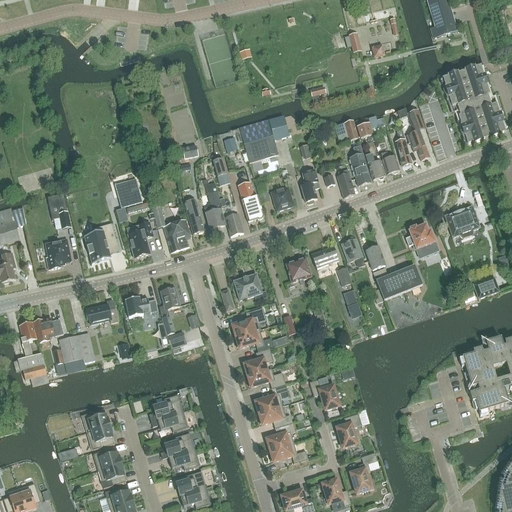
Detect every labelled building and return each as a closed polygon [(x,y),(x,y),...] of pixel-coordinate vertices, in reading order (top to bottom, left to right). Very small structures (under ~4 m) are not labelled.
[(428,0),(426,1),(435,29),(430,31),(433,40),(457,33),(446,0),(428,0)] [(351,54),(359,53),(357,34),(350,34),(351,54)] [(375,60),(386,56),(382,46),(372,50),(375,60)] [(490,95),(480,67),(475,69),(475,68),(465,71),(465,72),(458,74),(448,77),(442,79),(452,108),(457,106),(460,116),(458,116),(467,146),(473,144),(483,141),(490,138),(490,139),(500,136),(500,135),(505,133),(496,105),(491,107),(488,96),(490,95)] [(325,84),(310,88),(312,97),(327,94),(325,84)] [(408,115),(407,115),(408,117),(414,134),(415,134),(419,132),(425,130),(418,112),(408,115)] [(368,119),(371,130),(386,126),(384,120),(377,122),(375,117),(368,119)] [(283,118),(268,122),(269,125),(274,142),(288,138),(284,121),(283,118)] [(407,119),(399,121),(402,129),(409,126),(407,119)] [(268,121),(240,129),(241,133),(249,165),(277,157),(278,157),(274,142),(269,125),(268,122),(268,121)] [(353,123),(344,126),(345,129),(349,142),(349,143),(358,140),(354,126),(353,123)] [(369,125),(356,129),(359,140),(373,137),(369,125)] [(399,143),(395,144),(402,168),(404,168),(406,169),(408,168),(409,166),(411,166),(405,141),(401,131),(396,132),(399,143)] [(414,134),(406,137),(409,145),(410,144),(414,153),(417,152),(421,163),(430,159),(421,137),(419,132),(415,134),(414,134)] [(224,142),(227,154),(237,151),(234,139),(224,142)] [(182,151),(184,160),(198,158),(196,148),(182,151)] [(353,150),(355,157),(349,159),(358,188),(371,184),(360,148),(353,150)] [(386,154),(381,155),(387,177),(393,175),(394,175),(397,175),(397,174),(399,173),(395,158),(388,160),(386,154)] [(366,158),(373,182),(378,180),(380,181),(382,181),(383,179),(385,178),(380,163),(374,164),(372,156),(366,158)] [(222,160),(212,163),(217,178),(227,175),(222,160)] [(282,177),(293,175),(290,162),(285,163),(286,171),(281,172),(282,177)] [(337,178),(344,200),(355,197),(350,181),(347,171),(338,174),(339,178),(337,178)] [(305,205),(306,204),(307,206),(308,207),(313,205),(314,204),(313,202),(317,201),(314,191),(320,190),(318,184),(315,172),(309,174),(302,176),(303,179),(305,187),(301,188),(305,205)] [(324,179),(327,189),(335,186),(332,177),(324,179)] [(139,192),(136,181),(134,181),(135,182),(116,187),(116,186),(114,187),(118,198),(139,192)] [(244,210),(244,211),(248,224),(264,219),(260,206),(258,200),(254,201),(249,184),(238,188),(242,202),(242,203),(244,210)] [(215,189),(215,185),(206,187),(211,206),(209,206),(209,209),(204,210),(210,231),(225,227),(221,212),(222,212),(215,189)] [(256,188),(261,204),(270,202),(265,186),(256,188)] [(271,194),(276,213),(294,208),(288,189),(271,194)] [(63,196),(47,200),(52,222),(59,220),(62,231),(71,229),(68,214),(67,214),(63,196)] [(196,202),(186,205),(194,236),(204,233),(196,202)] [(150,204),(126,211),(127,215),(151,209),(150,204)] [(158,205),(151,206),(157,229),(164,227),(158,205)] [(444,218),(452,240),(459,237),(463,240),(472,237),(473,232),(480,230),(472,208),(462,212),(462,213),(455,216),(455,215),(444,218)] [(124,210),(116,213),(120,224),(127,222),(124,210)] [(230,239),(243,236),(243,235),(238,216),(225,219),(230,239)] [(173,227),(163,229),(171,254),(189,249),(185,238),(190,237),(186,222),(173,227)] [(15,223),(0,227),(0,246),(20,241),(15,223)] [(85,238),(84,238),(91,266),(92,266),(92,265),(111,260),(110,256),(119,253),(111,225),(104,227),(105,233),(95,236),(85,239),(85,238)] [(137,235),(128,237),(134,260),(150,256),(145,240),(153,238),(149,225),(135,229),(137,235)] [(430,246),(435,244),(430,232),(428,233),(425,226),(408,233),(410,238),(405,240),(409,248),(414,246),(416,252),(421,250),(424,256),(432,253),(430,246)] [(347,243),(340,246),(347,265),(354,262),(357,270),(365,267),(362,259),(355,240),(353,241),(353,240),(351,239),(347,240),(346,242),(347,243)] [(66,241),(45,246),(48,260),(46,260),(48,272),(60,269),(60,267),(65,266),(65,265),(71,264),(66,241)] [(311,257),(317,271),(338,264),(333,249),(311,257)] [(385,267),(378,249),(366,253),(372,272),(385,267)] [(0,267),(0,283),(1,283),(2,285),(3,285),(4,286),(9,285),(9,283),(15,282),(13,271),(16,270),(12,255),(2,258),(4,267),(0,267)] [(288,266),(286,267),(289,277),(288,279),(289,281),(291,282),(292,284),(299,282),(300,286),(303,285),(303,282),(308,281),(307,280),(312,278),(309,271),(308,271),(305,261),(293,265),(292,264),(290,265),(288,266)] [(376,283),(384,302),(422,287),(414,268),(387,278),(384,271),(373,275),(376,283)] [(346,269),(339,272),(342,281),(340,281),(342,288),(352,285),(346,269)] [(256,277),(234,284),(239,303),(262,296),(256,277)] [(473,286),(478,301),(499,293),(494,279),(473,286)] [(164,307),(159,309),(162,321),(169,319),(167,312),(180,308),(175,290),(173,290),(172,289),(167,290),(166,292),(160,294),(164,307)] [(372,293),(377,305),(383,303),(378,291),(372,293)] [(228,292),(220,294),(226,313),(234,311),(228,292)] [(354,292),(344,296),(352,320),(361,317),(355,300),(356,299),(354,292)] [(151,315),(158,313),(155,302),(148,303),(148,300),(147,300),(147,301),(140,302),(139,299),(125,302),(129,320),(143,317),(143,316),(150,315),(151,315)] [(87,312),(90,326),(110,322),(111,325),(118,324),(115,311),(108,313),(107,307),(87,312)] [(246,315),(248,323),(232,327),(233,329),(231,330),(233,336),(234,336),(236,340),(245,337),(245,335),(254,333),(255,334),(260,332),(257,324),(265,322),(266,323),(263,310),(246,315)] [(290,318),(283,320),(288,337),(296,335),(290,318)] [(42,321),(34,324),(38,340),(39,345),(50,342),(49,337),(55,335),(50,320),(42,322),(42,321)] [(32,324),(19,328),(22,340),(21,341),(26,359),(32,358),(29,343),(37,341),(32,324)] [(236,342),(235,343),(237,349),(238,348),(239,350),(256,345),(257,350),(257,351),(258,354),(274,350),(271,341),(263,343),(260,332),(255,334),(254,333),(245,335),(245,337),(236,340),(236,342)] [(170,346),(185,341),(183,334),(167,339),(170,346)] [(78,338),(83,360),(84,365),(95,363),(88,335),(78,338)] [(59,342),(64,365),(83,360),(78,338),(59,342)] [(511,340),(504,343),(506,347),(503,348),(500,340),(486,344),(488,353),(482,354),(481,350),(473,352),(474,356),(459,360),(461,369),(465,368),(467,374),(463,375),(472,404),(475,403),(478,411),(477,411),(478,411),(480,418),(488,415),(487,412),(508,406),(504,390),(509,389),(509,391),(511,389),(511,340)] [(128,345),(119,347),(122,361),(132,359),(128,345)] [(244,368),(243,369),(245,375),(246,375),(247,379),(257,376),(257,374),(266,371),(264,365),(272,362),(273,363),(270,351),(255,355),(255,356),(256,355),(258,362),(244,366),(244,368)] [(63,365),(61,353),(54,354),(57,366),(63,365)] [(26,359),(17,362),(20,372),(22,372),(25,382),(46,376),(41,355),(32,358),(26,359)] [(58,377),(66,376),(63,365),(55,367),(58,377)] [(247,382),(248,388),(250,387),(251,389),(270,384),(272,391),(285,387),(282,375),(281,375),(281,376),(273,378),(271,371),(266,372),(266,371),(257,374),(257,376),(247,379),(248,381),(247,382)] [(318,382),(309,385),(313,399),(314,399),(314,398),(320,396),(325,413),(339,408),(333,388),(329,389),(326,380),(318,382)] [(257,412),(259,416),(268,413),(268,411),(277,409),(277,410),(282,408),(280,401),(288,398),(288,399),(289,399),(285,387),(272,391),(274,398),(255,404),(255,406),(254,406),(256,413),(257,412)] [(153,410),(155,415),(149,417),(150,423),(183,413),(178,397),(163,401),(164,406),(153,410)] [(262,427),(273,423),(275,431),(292,426),(289,418),(286,419),(282,408),(277,410),(277,409),(268,411),(268,413),(259,416),(259,419),(258,419),(260,425),(261,425),(262,427)] [(81,418),(87,435),(109,428),(107,420),(106,419),(105,417),(103,411),(81,418)] [(188,429),(183,413),(150,423),(152,429),(159,427),(160,432),(171,429),(173,434),(188,429)] [(302,414),(295,416),(297,422),(304,420),(302,414)] [(336,430),(342,450),(357,446),(352,430),(361,427),(361,428),(362,428),(358,416),(344,420),(344,421),(345,421),(347,427),(336,430)] [(267,450),(269,450),(270,454),(280,451),(279,449),(288,446),(289,447),(294,445),(290,435),(294,433),(292,426),(275,431),(277,438),(266,441),(267,443),(265,444),(267,450)] [(109,428),(87,435),(92,452),(114,445),(112,440),(112,439),(111,436),(112,436),(109,428)] [(165,448),(166,453),(160,455),(162,461),(168,459),(194,451),(190,435),(174,440),(176,445),(165,448)] [(269,457),(271,463),(272,462),(273,464),(292,458),(294,465),(293,465),(293,466),(308,461),(305,453),(305,454),(297,456),(294,445),(289,447),(288,446),(279,449),(280,451),(270,454),(271,456),(269,457)] [(93,456),(98,473),(121,466),(119,458),(118,459),(117,455),(115,449),(93,456)] [(76,450),(58,456),(61,464),(78,458),(76,450)] [(183,467),(184,472),(199,468),(194,451),(168,459),(172,471),(183,467)] [(92,453),(86,455),(88,464),(94,463),(92,453)] [(377,464),(375,455),(360,460),(361,460),(362,460),(364,466),(359,468),(360,472),(350,475),(356,496),(373,491),(371,484),(369,485),(365,474),(369,473),(367,466),(377,463),(377,464)] [(511,511),(511,464),(505,476),(508,477),(506,482),(504,481),(502,485),(505,486),(504,490),(500,489),(497,508),(501,509),(500,511),(511,511)] [(121,466),(98,473),(103,490),(125,484),(123,478),(124,478),(123,474),(121,466)] [(180,497),(206,490),(201,474),(178,481),(179,486),(176,486),(180,497)] [(342,509),(351,507),(347,492),(346,492),(346,493),(340,495),(336,482),(322,486),(326,500),(324,501),(326,507),(342,502),(344,508),(342,509)] [(34,486),(18,491),(24,511),(34,511),(36,511),(35,506),(40,504),(34,486)] [(126,488),(104,494),(109,511),(132,504),(130,497),(129,494),(128,494),(126,488)] [(206,490),(180,497),(183,509),(194,506),(196,511),(211,506),(206,490)] [(9,499),(3,501),(6,511),(24,511),(18,491),(7,495),(9,499)] [(51,501),(48,492),(42,494),(45,503),(51,501)] [(315,511),(311,499),(311,500),(311,501),(305,503),(302,492),(281,498),(285,511),(292,511),(302,508),(303,511),(315,511)]
